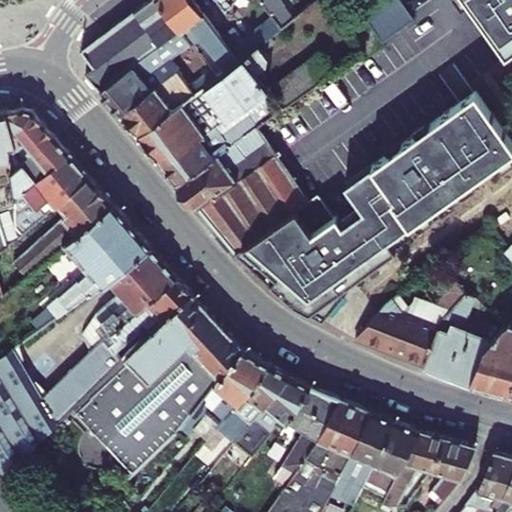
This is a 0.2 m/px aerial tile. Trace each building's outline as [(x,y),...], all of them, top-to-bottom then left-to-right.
[(181,26),(160,0),(147,0),(82,49),(81,49),(87,74),(88,74),(100,88),(181,26)] [(204,36),(227,67),(239,58),(222,35),(195,0),(160,0),(181,26),(182,28),(192,21),(204,36)] [(261,0),(273,15),(284,6),(279,0),(261,0)] [(419,25),(400,0),(382,0),(363,14),(387,47),(419,25)] [(511,0),(465,0),(505,54),(511,49),(511,0)] [(293,18),(284,6),(273,15),(273,16),(281,26),(293,18)] [(281,26),(273,16),(243,39),(233,26),(222,35),(239,58),(259,43),(270,35),(281,26)] [(193,42),(194,43),(204,36),(192,21),(182,28),(193,42)] [(172,57),(193,42),(182,28),(181,26),(100,88),(119,111),(177,68),(178,69),(180,68),(172,57)] [(275,42),(270,35),(259,43),(264,50),(275,42)] [(283,105),(334,69),(321,51),(272,87),(270,84),(267,86),(257,71),(266,64),(268,57),(269,56),(264,50),(259,43),(239,58),(227,67),(217,74),(195,91),(139,134),(164,164),(270,88),(283,105)] [(139,134),(195,91),(190,84),(178,69),(177,68),(119,111),(139,134)] [(217,74),(213,68),(190,84),(195,91),(217,74)] [(257,124),(283,105),(270,88),(164,164),(177,180),(257,124)] [(309,198),(235,250),(256,270),(297,305),(324,319),(345,294),(342,290),(397,250),(389,239),(485,170),(511,150),(511,138),(476,89),(347,182),(365,209),(343,222),(337,214),(334,215),(319,194),(309,198)] [(25,106),(0,110),(0,249),(8,244),(0,217),(0,209),(16,204),(16,199),(70,150),(33,107),(25,106)] [(177,180),(198,205),(212,195),(214,197),(278,153),(257,124),(177,180)] [(90,174),(70,150),(16,199),(16,204),(17,225),(24,233),(58,203),(90,174)] [(309,198),(278,153),(214,197),(214,198),(212,195),(198,205),(235,250),(309,198)] [(109,196),(90,174),(58,203),(67,213),(13,261),(26,276),(65,243),(115,202),(109,196)] [(115,202),(65,243),(89,270),(48,306),(57,317),(70,308),(95,289),(110,279),(152,245),(115,202)] [(110,279),(122,292),(161,256),(152,245),(110,279)] [(108,303),(107,304),(113,312),(113,313),(102,322),(108,329),(102,334),(105,337),(109,343),(116,337),(112,333),(178,274),(161,256),(122,292),(108,303)] [(194,292),(178,274),(112,333),(116,337),(109,343),(122,359),(128,353),(194,292)] [(147,422),(166,443),(182,426),(216,382),(244,347),(239,341),(194,292),(128,353),(132,358),(105,383),(122,401),(119,404),(141,428),(147,422)] [(425,364),(440,326),(403,310),(409,305),(398,292),(385,302),(355,337),(425,364)] [(476,296),(467,292),(442,319),(440,326),(425,364),(425,365),(462,379),(471,383),(485,348),(493,339),(493,338),(464,327),(476,296)] [(97,317),(102,322),(113,313),(113,312),(107,304),(99,311),(97,317)] [(511,328),(504,326),(493,338),(493,339),(485,348),(471,383),(508,393),(511,381),(511,328)] [(91,350),(110,370),(122,359),(109,343),(105,337),(91,350)] [(226,417),(270,362),(244,347),(216,382),(182,426),(190,433),(195,427),(208,411),(216,418),(212,423),(217,427),(226,417)] [(42,397),(14,348),(0,358),(0,473),(3,477),(57,423),(89,391),(69,371),(42,397)] [(69,371),(89,391),(102,379),(110,370),(91,350),(69,371)] [(205,444),(213,450),(226,433),(235,441),(237,439),(290,374),(270,362),(226,417),(226,418),(205,444)] [(311,384),(290,374),(237,439),(255,453),(283,419),(287,423),(289,420),(311,384)] [(122,401),(105,383),(77,413),(133,474),(166,443),(147,422),(141,428),(119,404),(122,401)] [(318,439),(342,396),(311,384),(289,420),(305,429),(275,477),(287,485),(318,439)] [(373,409),(342,396),(318,439),(287,485),(267,511),(216,511),(211,507),(210,508),(206,511),(321,511),(331,494),(350,453),(373,409)] [(397,419),(373,409),(350,453),(331,494),(355,504),(363,485),(397,419)] [(208,411),(195,427),(208,438),(217,427),(212,423),(216,418),(208,411)] [(398,472),(421,428),(397,419),(363,485),(386,496),(398,472)] [(421,466),(433,469),(447,436),(421,428),(398,472),(386,496),(384,501),(394,504),(398,505),(409,484),(412,485),(421,466)] [(429,493),(441,504),(462,478),(476,444),(447,436),(433,469),(445,473),(429,493)] [(492,511),(504,495),(511,475),(511,454),(494,449),(479,487),(478,486),(469,499),(466,503),(479,506),(474,511),(492,511)] [(511,511),(511,475),(504,495),(492,511),(511,511)] [(379,509),(381,511),(389,511),(394,504),(384,501),(379,509)] [(206,511),(210,508),(202,502),(194,511),(206,511)] [(466,503),(459,511),(474,511),(479,506),(466,503)]
